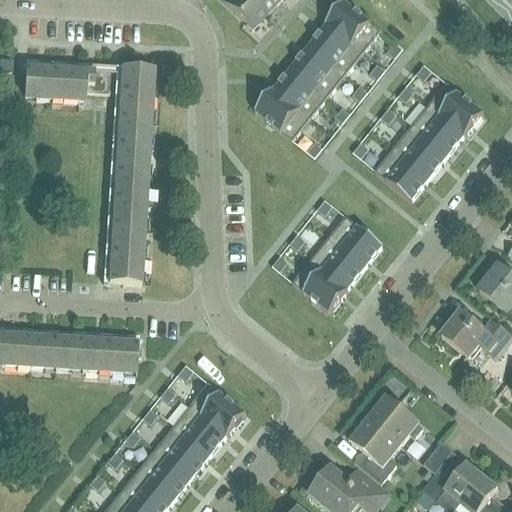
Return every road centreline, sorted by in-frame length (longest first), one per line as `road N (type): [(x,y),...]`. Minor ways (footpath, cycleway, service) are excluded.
road 1 (residential): [(216,305),(207,62),(195,29),(0,8)]
road 2 (residential): [(0,304),(189,318),(216,305)]
road 3 (residential): [(378,347),(511,179)]
road 4 (residential): [(511,452),(378,347)]
road 5 (residential): [(316,412),(228,329),(216,305)]
road 6 (residential): [(238,511),(316,412)]
